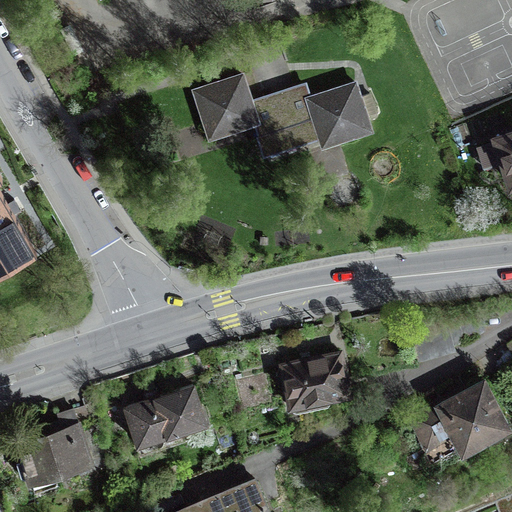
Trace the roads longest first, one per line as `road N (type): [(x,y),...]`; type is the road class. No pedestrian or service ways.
road 1 (tertiary): [(148,334),(306,290),(511,264)]
road 2 (residential): [(148,334),(0,57)]
road 3 (tertiary): [(0,383),(148,334)]
